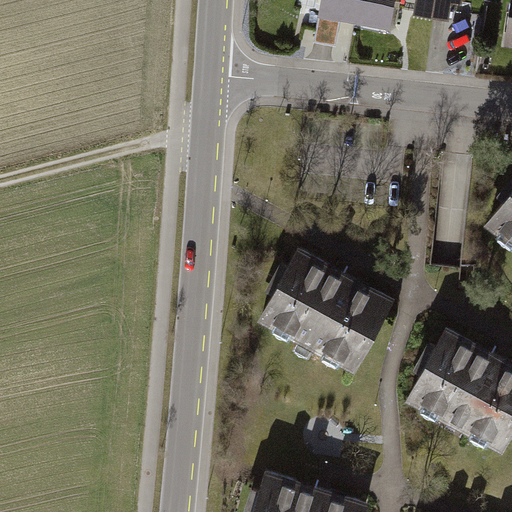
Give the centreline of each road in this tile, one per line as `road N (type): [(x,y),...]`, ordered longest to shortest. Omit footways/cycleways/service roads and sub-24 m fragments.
road 1 (secondary): [(174,511),(209,75)]
road 2 (residential): [(209,75),(511,105)]
road 3 (track): [(0,180),(151,142),(205,142)]
